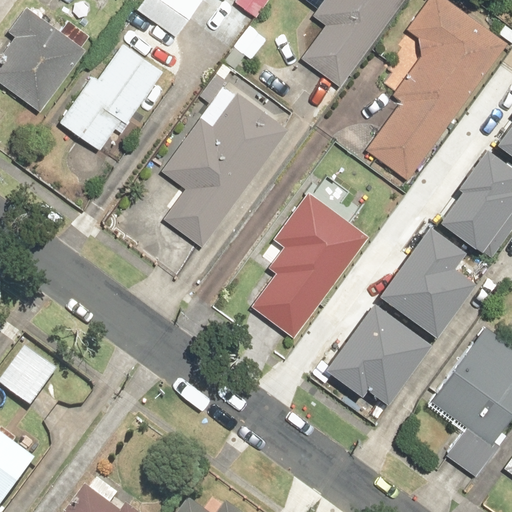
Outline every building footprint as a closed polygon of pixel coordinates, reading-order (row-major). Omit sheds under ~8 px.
[(233,0),(232,2),(255,18),(267,0),(233,0)] [(401,0),(324,0),(312,17),(324,26),(300,59),(337,86),(401,0)] [(506,43),(445,0),(425,0),(404,29),(415,37),(418,57),(390,96),(399,103),(364,150),(405,180),(506,43)] [(84,50),(25,7),(7,32),(14,37),(0,55),(0,84),(39,113),(84,50)] [(88,75),(56,122),(98,151),(118,122),(123,126),(160,72),(120,44),(95,80),(88,75)] [(203,248),(287,129),(234,92),(211,125),(198,116),(160,170),(184,187),(161,219),(203,248)] [(511,106),(492,134),(511,148),(511,106)] [(511,166),(484,146),(437,212),(491,251),(511,221),(511,166)] [(365,235),(307,192),(272,239),(281,246),(264,268),(272,274),(248,306),(290,337),(365,235)] [(463,245),(428,220),(380,286),(434,325),(475,268),(457,255),(463,245)] [(373,296),(325,362),(361,388),(368,379),(386,392),(427,335),(373,296)] [(511,343),(479,322),(424,404),(464,430),(446,457),(478,478),(511,426),(511,343)] [(12,365),(0,379),(0,387),(27,409),(42,390),(12,365)] [(0,505),(33,461),(0,436),(0,505)] [(511,455),(502,469),(511,475),(511,455)] [(118,511),(114,511),(82,488),(63,511),(130,511),(123,507),(118,511)] [(216,511),(201,511),(185,501),(177,511),(234,511),(222,504),(216,511)]
